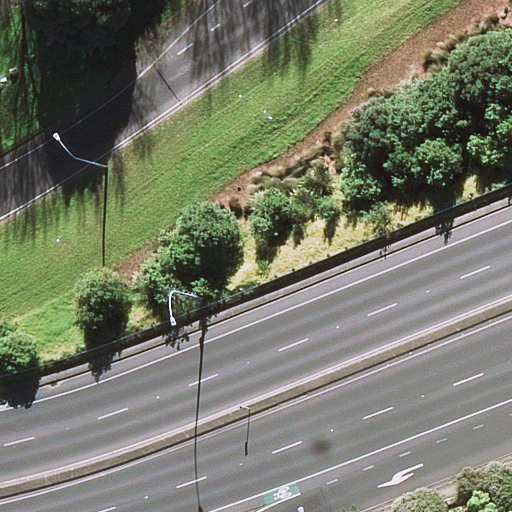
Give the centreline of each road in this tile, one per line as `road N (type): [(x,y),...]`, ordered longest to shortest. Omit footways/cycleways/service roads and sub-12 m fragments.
road 1 (secondary): [(0,449),(73,431),(281,354),(511,258)]
road 2 (secondary): [(511,362),(104,511)]
road 3 (trunk): [(0,201),(281,0)]
road 4 (secondary): [(511,429),(318,511)]
